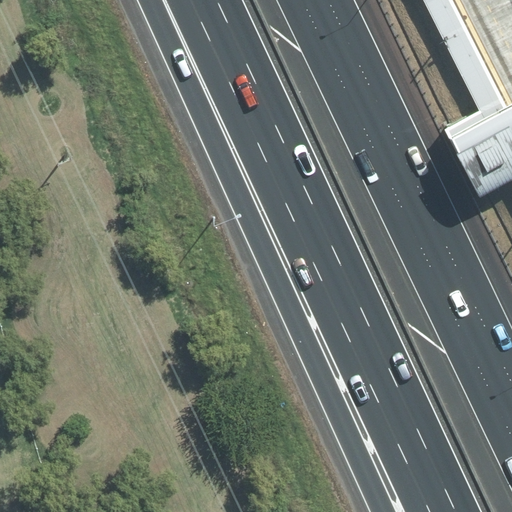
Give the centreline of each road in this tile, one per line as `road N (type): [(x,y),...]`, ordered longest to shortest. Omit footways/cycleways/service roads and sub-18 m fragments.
road 1 (motorway): [(463,511),(220,0)]
road 2 (motorway): [(379,511),(146,0)]
road 3 (motorway): [(301,0),(511,437)]
